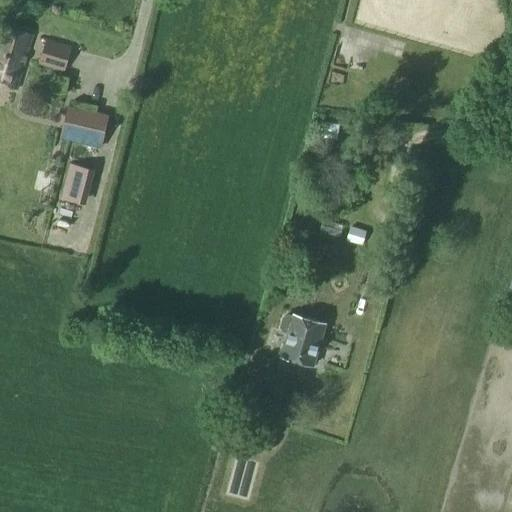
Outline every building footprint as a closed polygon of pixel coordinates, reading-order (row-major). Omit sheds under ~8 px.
[(0,26),(0,84),(16,89),(29,47),(32,36),(0,26)] [(42,50),(38,66),(64,74),(68,58),(71,48),(45,40),(42,50)] [(64,117),(59,137),(100,146),(104,127),(64,117)] [(69,163),(61,197),(78,201),(86,167),(69,163)] [(313,225),(331,229),(334,217),(316,214),(313,225)] [(345,240),(362,245),(366,230),(349,226),(345,240)] [(282,318),(279,328),(282,333),(287,334),(280,356),(312,366),(325,325),(293,315),(292,317),(287,315),(282,318)] [(259,410),(276,416),(281,395),(265,391),(259,410)] [(249,414),(243,432),(271,441),(275,427),(276,423),(249,414)]
